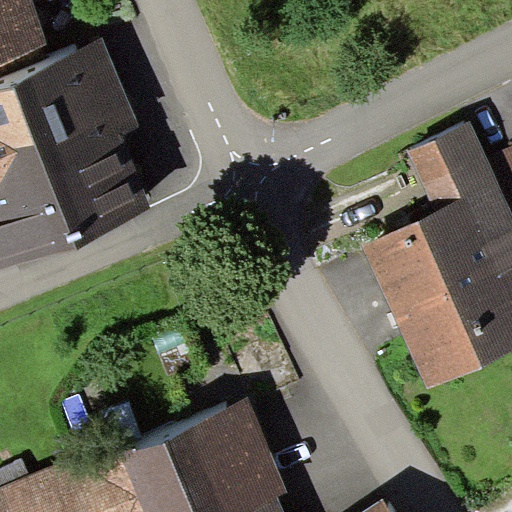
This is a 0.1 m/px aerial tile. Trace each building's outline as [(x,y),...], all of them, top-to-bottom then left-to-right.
[(0,0),(0,62),(50,46),(34,0),(0,0)] [(103,37),(0,78),(0,268),(152,206),(122,134),(140,127),(103,37)] [(364,238),(423,367),(511,326),(511,263),(504,246),(468,166),(447,121),(397,144),(427,209),(364,238)] [(468,166),(504,246),(511,242),(511,155),(508,148),(468,166)] [(104,442),(129,511),(258,511),(219,401),(104,442)] [(129,511),(104,442),(0,478),(0,511),(129,511)]
